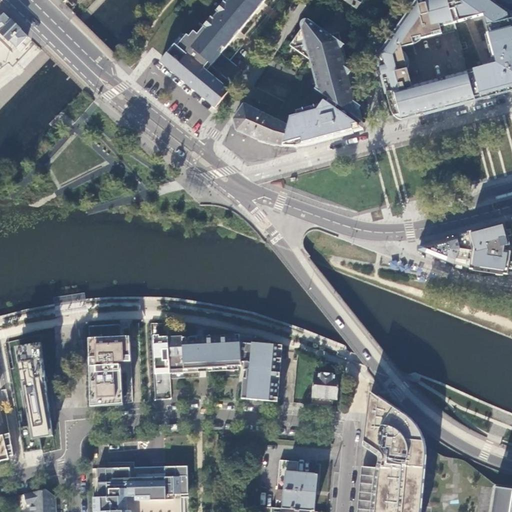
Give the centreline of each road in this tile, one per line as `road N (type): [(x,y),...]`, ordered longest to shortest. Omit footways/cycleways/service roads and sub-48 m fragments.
road 1 (primary): [(12,0),(109,94),(259,216),(397,388),(449,433),(511,461)]
road 2 (residential): [(72,465),(76,429),(199,414),(342,429)]
road 3 (primary): [(201,149),(32,0)]
road 4 (residential): [(384,140),(362,39),(395,0)]
road 5 (residential): [(218,126),(305,0)]
road 6 (residential): [(384,140),(239,179)]
road 7 (residential): [(511,283),(430,264),(394,250),(382,233)]
road 8 (residential): [(511,106),(384,140)]
road 9 (primary): [(382,233),(261,197)]
